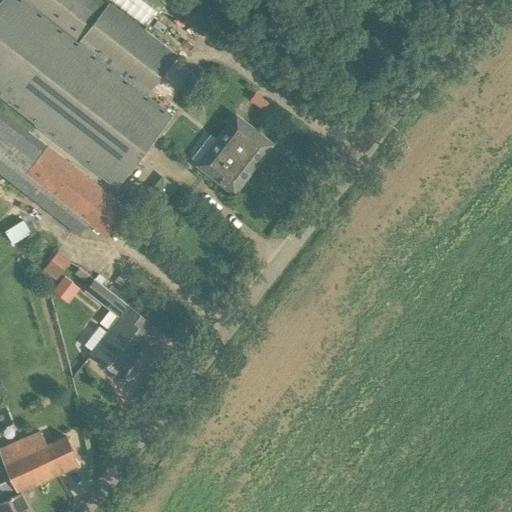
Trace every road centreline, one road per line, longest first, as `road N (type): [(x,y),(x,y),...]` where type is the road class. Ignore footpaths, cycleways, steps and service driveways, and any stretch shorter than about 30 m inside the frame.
road 1 (residential): [(78,511),(218,347),(370,147)]
road 2 (unclassified): [(370,147),(479,0)]
